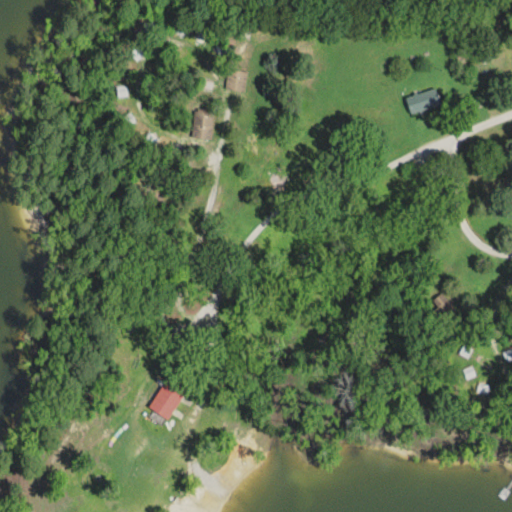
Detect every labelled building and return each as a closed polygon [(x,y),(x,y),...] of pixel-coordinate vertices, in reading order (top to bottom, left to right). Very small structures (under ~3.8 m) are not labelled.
[(245,92),(247,71),(228,68),(225,89),(245,92)] [(405,97),(411,114),(441,104),(435,87),(405,97)] [(192,137),(211,139),(214,111),(195,109),(192,137)] [(460,313),(441,296),(433,304),(439,309),(436,312),(449,324),(460,313)] [(169,419),(186,391),(166,378),(149,407),(169,419)]
